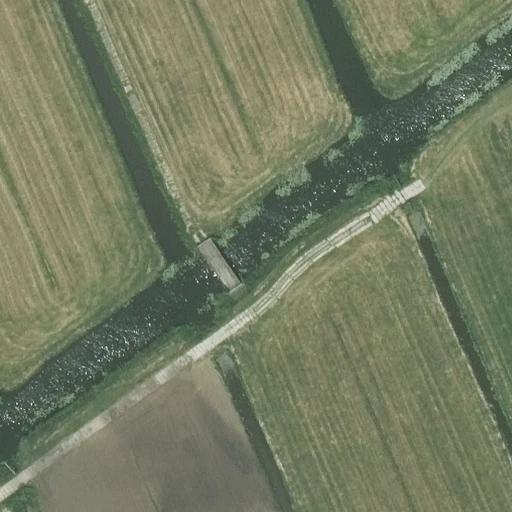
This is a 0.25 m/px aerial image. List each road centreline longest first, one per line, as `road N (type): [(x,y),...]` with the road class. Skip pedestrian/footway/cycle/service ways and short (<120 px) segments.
road 1 (track): [(511,202),(254,313),(202,242),(89,0)]
road 2 (track): [(254,313),(117,396),(0,487)]
